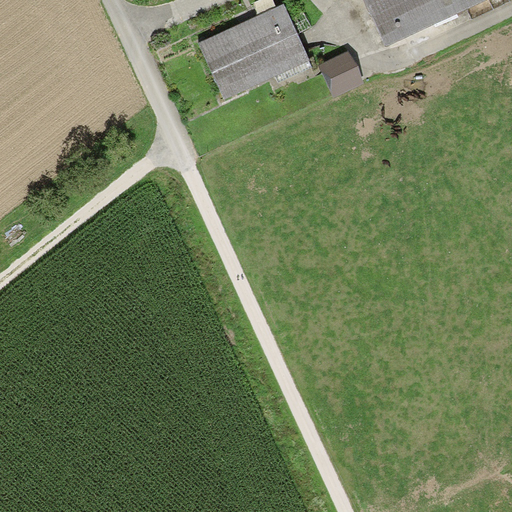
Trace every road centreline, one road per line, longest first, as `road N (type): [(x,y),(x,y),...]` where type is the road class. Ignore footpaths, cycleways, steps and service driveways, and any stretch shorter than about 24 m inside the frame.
road 1 (track): [(343,511),(110,0)]
road 2 (track): [(315,0),(362,52),(387,61),(511,2)]
road 3 (track): [(173,145),(0,279)]
